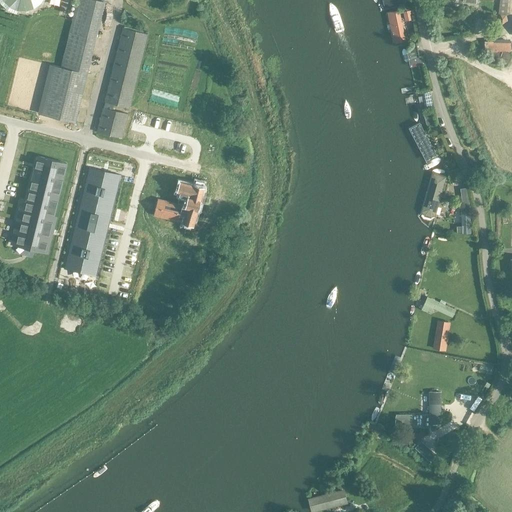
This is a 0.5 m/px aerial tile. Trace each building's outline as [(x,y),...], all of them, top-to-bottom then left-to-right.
[(0,0),(3,4),(8,9),(16,13),(24,13),(32,11),(39,6),(42,0),(0,0)] [(101,0),(76,0),(61,67),(49,65),(37,113),(72,121),(101,0)] [(381,0),(383,8),(396,6),(395,0),(381,0)] [(507,0),(498,0),(497,14),(506,14),(507,0)] [(386,11),(392,43),(406,40),(399,8),(386,11)] [(404,16),(409,23),(414,19),(409,13),(404,16)] [(122,28),(104,103),(128,109),(146,34),(122,28)] [(485,40),(485,51),(510,51),(510,40),(485,40)] [(395,52),(400,87),(413,84),(407,50),(395,52)] [(418,102),(405,105),(412,135),(424,133),(418,102)] [(103,107),(97,132),(122,138),(128,114),(113,110),(114,105),(105,103),(104,108),(103,107)] [(64,268),(95,275),(123,159),(92,152),(64,268)] [(21,208),(12,244),(47,253),(56,217),(55,216),(68,163),(37,156),(24,208),(21,208)] [(447,177),(432,173),(420,216),(435,220),(447,177)] [(196,210),(198,210),(201,202),(199,201),(203,183),(195,181),(194,186),(180,182),(177,192),(180,192),(179,196),(187,199),(185,207),(188,207),(183,224),(192,226),(196,210)] [(253,241),(240,241),(240,254),(253,254),(253,241)] [(225,256),(213,255),(212,264),(224,265),(225,256)] [(428,297),(422,309),(431,314),(434,308),(452,317),(456,310),(428,297)] [(448,323),(438,321),(433,348),(443,350),(448,323)] [(440,392),(429,392),(429,423),(439,423),(440,392)] [(428,427),(429,414),(396,414),(395,426),(428,427)] [(344,490),(307,499),(310,511),(314,511),(347,503),(344,490)]
